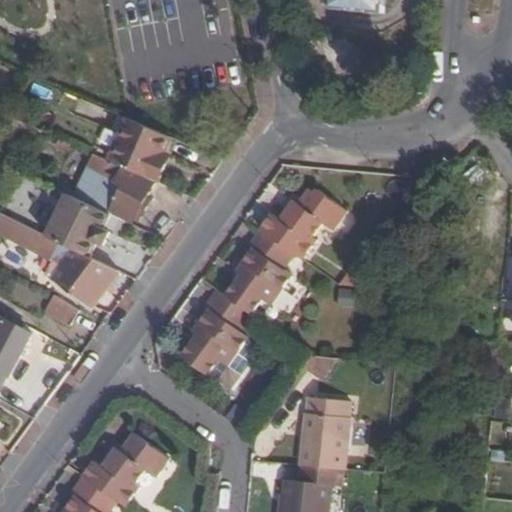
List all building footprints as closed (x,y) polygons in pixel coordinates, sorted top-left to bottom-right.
[(336,0),(336,7),(389,12),(389,0),(336,0)] [(167,152),(174,136),(132,118),(125,134),(106,126),(94,152),(155,179),(162,182),(171,163),(164,160),(167,152)] [(148,196),(155,179),(94,152),(72,143),(65,160),(86,170),(75,195),(78,197),(112,213),(115,207),(142,219),(150,198),(148,196)] [(174,156),(167,152),(164,160),(171,163),(174,156)] [(280,212),(270,227),(306,253),(314,258),(328,239),(324,236),(335,222),(345,228),(357,210),(328,189),(326,191),(320,187),(313,196),(310,202),(304,198),(298,206),(289,218),(280,212)] [(293,203),(298,206),(304,198),(310,202),(313,196),(303,189),(293,203)] [(115,248),(129,221),(112,213),(78,197),(57,240),(82,252),(94,258),(102,243),(115,248)] [(119,273),(107,264),(104,267),(82,252),(57,240),(0,211),(0,229),(9,234),(7,237),(40,254),(41,250),(58,259),(48,274),(80,297),(82,294),(97,305),(108,290),(106,289),(119,273)] [(246,279),(235,294),(262,313),(273,298),(281,304),(302,275),(295,269),(306,253),(270,227),(258,242),(262,246),(247,268),(252,272),(246,279)] [(364,263),(347,283),(388,287),(364,263)] [(252,272),(247,268),(242,275),(246,279),(252,272)] [(235,294),(227,288),(214,304),(218,307),(202,329),(207,333),(202,340),(191,355),(217,374),(228,359),(236,365),(257,336),(249,330),(262,313),(235,294)] [(341,307),(357,308),(357,290),(341,290),(341,307)] [(84,311),(60,296),(58,298),(50,313),(77,325),(84,311)] [(0,314),(0,348),(23,361),(37,335),(0,314)] [(207,333),(202,329),(197,336),(202,340),(207,333)] [(13,381),(23,361),(0,348),(0,395),(3,397),(12,380),(13,381)] [(320,355),(313,367),(328,373),(340,357),(320,355)] [(350,468),(351,469),(358,401),(316,397),(309,464),(350,468)] [(122,496),(132,504),(145,485),(141,482),(152,467),(163,475),(176,456),(141,431),(131,445),(128,450),(122,446),(114,457),(108,465),(100,459),(90,474),(122,496)] [(128,450),(131,445),(121,438),(110,454),(114,457),(122,446),(128,450)] [(350,468),(309,464),(307,464),(306,480),(292,480),(291,505),(288,505),(287,511),(335,511),(338,484),(348,485),(350,468)] [(110,511),(122,496),(90,474),(78,491),(82,494),(68,511),(110,511)]
